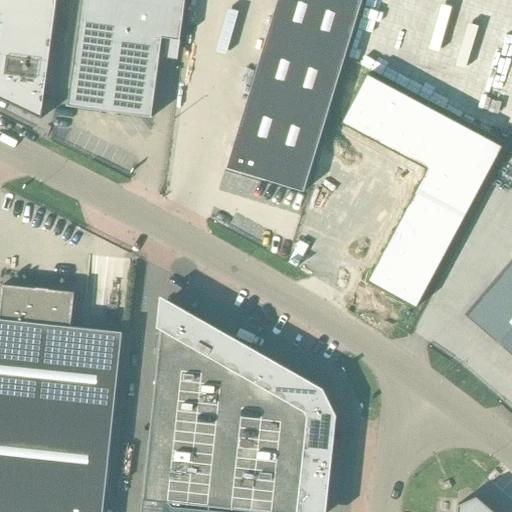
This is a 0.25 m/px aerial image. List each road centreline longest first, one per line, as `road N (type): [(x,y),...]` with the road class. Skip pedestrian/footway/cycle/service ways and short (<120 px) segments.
road 1 (unclassified): [(0,145),(321,313),(434,389)]
road 2 (unclassified): [(434,389),(398,446),(390,511)]
